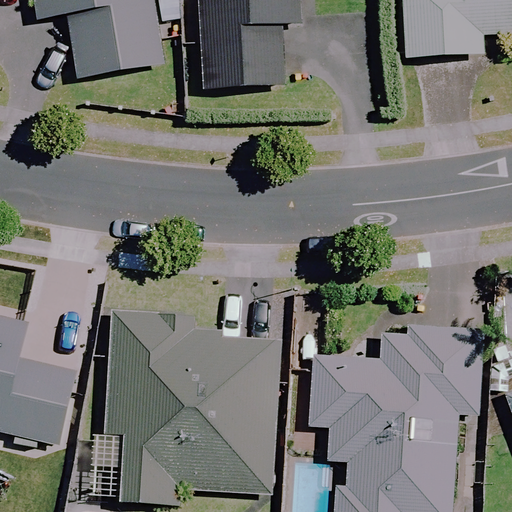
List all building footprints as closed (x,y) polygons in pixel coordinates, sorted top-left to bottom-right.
[(25,0),(29,27),(60,23),(68,88),(153,76),(142,0),(25,0)] [(194,0),(197,93),(283,91),(282,30),(298,29),(296,0),(194,0)] [(511,0),(402,0),(406,64),(482,60),(481,39),(511,37),(511,0)] [(186,320),(113,315),(108,389),(100,503),(178,509),(179,494),(268,501),(280,345),(185,338),(186,320)] [(24,326),(0,321),(0,435),(59,448),(74,377),(15,365),(24,326)] [(478,419),(481,338),(375,335),(374,364),(311,362),(309,430),(327,430),(326,465),(339,465),(338,505),(329,505),(329,511),(451,511),(454,418),(478,419)]
